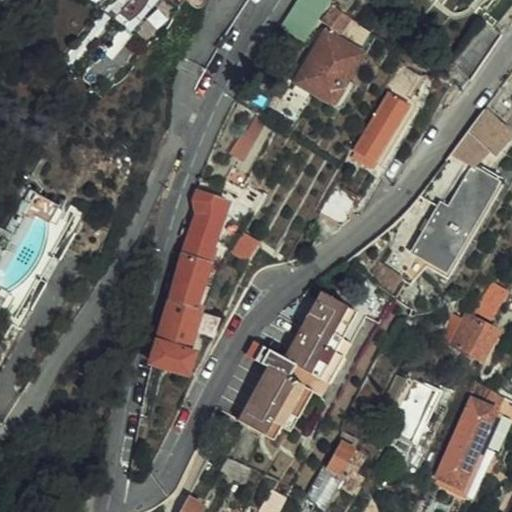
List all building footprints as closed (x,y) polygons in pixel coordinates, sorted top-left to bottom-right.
[(0,0),(0,8),(93,86),(165,0),(0,0)] [(299,0),(284,25),(305,38),(329,0),(299,0)] [(354,15),(337,3),(325,19),(342,32),(354,15)] [(294,80),(334,104),(368,50),(348,37),(329,25),(294,80)] [(383,84),(346,147),(367,160),(371,154),(371,151),(403,96),(383,84)] [(459,123),(443,146),(464,158),(466,160),(480,141),(488,147),(503,125),(480,104),(473,99),(459,123)] [(240,138),(232,150),(244,158),(267,121),(258,116),(248,132),(240,138)] [(13,157),(24,138),(13,132),(2,151),(13,157)] [(491,176),(466,160),(464,158),(436,199),(432,195),(401,241),(419,253),(433,263),(491,176)] [(0,243),(24,202),(37,209),(47,192),(24,179),(0,219),(0,243)] [(336,184),(321,211),(341,222),(349,218),(348,215),(359,197),(336,184)] [(186,251),(172,295),(199,304),(214,261),(210,260),(230,200),(202,188),(199,187),(198,192),(195,195),(197,208),(183,249),(186,251)] [(262,237),(244,228),(233,250),(250,259),(262,237)] [(371,254),(360,271),(373,280),(383,287),(392,273),(395,269),(371,254)] [(480,271),(468,296),(481,302),(492,277),(480,271)] [(277,352),(239,419),(271,437),(279,422),(287,427),(309,389),(320,395),(352,338),(343,333),(358,308),(323,288),(284,356),(277,352)] [(153,359),(155,361),(188,373),(195,350),(190,348),(197,327),(203,308),(204,306),(199,304),(172,295),(166,314),(153,359)] [(197,327),(217,334),(226,315),(210,310),(203,308),(197,327)] [(458,313),(443,340),(487,361),(502,329),(471,313),(468,318),(458,313)] [(509,397),(494,390),(489,400),(474,393),(435,476),(465,490),(509,397)] [(357,450),(358,446),(345,437),(328,466),(325,465),(305,498),(327,510),(342,485),(356,495),(367,477),(359,470),(369,458),(357,450)] [(273,487),(259,480),(248,498),(261,506),(273,487)] [(177,487),(162,511),(190,511),(185,509),(193,497),(177,487)]
